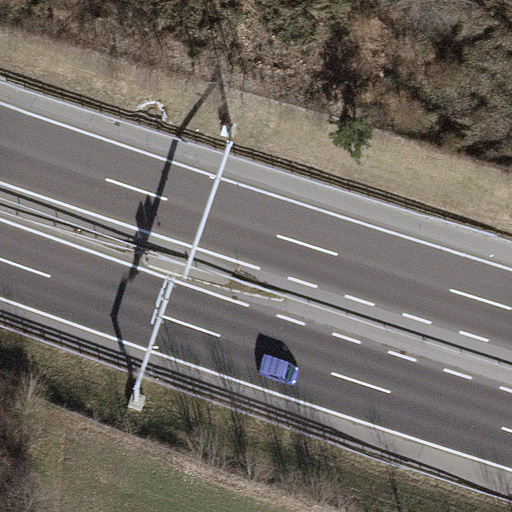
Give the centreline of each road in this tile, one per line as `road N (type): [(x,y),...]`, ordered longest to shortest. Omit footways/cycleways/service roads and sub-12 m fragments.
road 1 (motorway): [(0,261),(511,432)]
road 2 (motorway): [(511,306),(0,141)]
